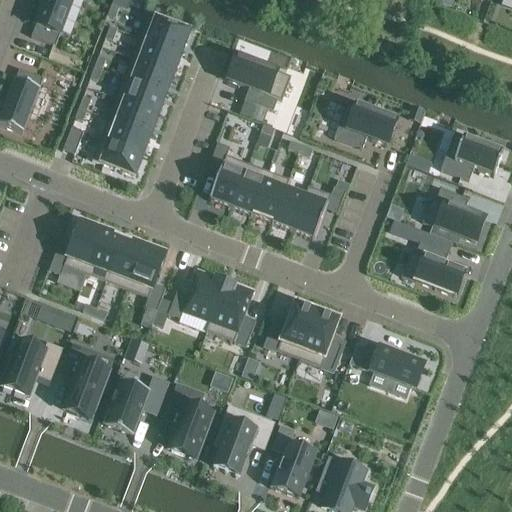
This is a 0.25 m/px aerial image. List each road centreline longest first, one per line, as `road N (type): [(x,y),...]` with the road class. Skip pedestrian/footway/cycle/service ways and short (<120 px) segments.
road 1 (residential): [(153,221),(476,342)]
road 2 (residential): [(476,342),(410,511)]
road 3 (residential): [(153,221),(213,56)]
road 4 (residential): [(0,163),(153,221)]
